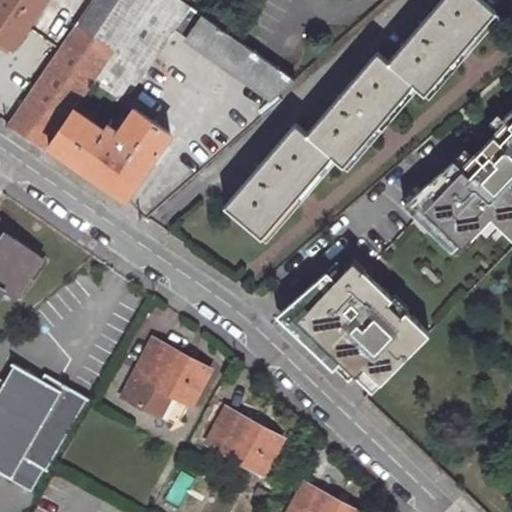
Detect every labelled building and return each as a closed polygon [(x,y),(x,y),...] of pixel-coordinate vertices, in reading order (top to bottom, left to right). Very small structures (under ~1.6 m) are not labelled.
[(0,0),(0,39),(12,48),(45,0),(0,0)] [(90,0),(7,123),(44,149),(46,150),(49,147),(48,146),(73,109),(74,110),(74,106),(92,80),(115,96),(130,93),(173,30),(190,6),(181,0),(90,0)] [(295,125),(226,206),(262,236),(331,157),(342,166),(413,84),(425,94),(497,10),(484,0),(446,0),(390,64),(379,54),(307,136),(295,125)] [(173,30),(273,101),(295,81),(190,6),(173,30)] [(49,147),(124,200),(170,134),(134,109),(118,133),(107,125),(103,130),(74,110),(73,109),(48,146),(49,147)] [(493,213),(511,231),(511,109),(507,114),(510,118),(477,152),(471,146),(460,158),(459,158),(465,164),(450,179),(443,172),(413,203),(421,210),(420,211),(434,225),(441,218),(465,242),(493,213)] [(458,157),(443,172),(450,179),(465,164),(459,158),(460,158),(458,157)] [(0,296),(4,290),(14,297),(41,258),(4,232),(6,228),(0,223),(0,296)] [(297,303),(282,319),(295,331),(293,332),(303,342),(311,334),(340,361),(371,392),(428,334),(352,261),(334,280),(324,290),(317,283),(297,303)] [(317,283),(324,290),(334,280),(327,273),(317,283)] [(311,334),(303,342),(332,369),(340,361),(311,334)] [(157,340),(138,374),(125,399),(162,420),(175,395),(194,405),(213,371),(157,340)] [(47,469),(87,397),(65,385),(61,391),(41,380),(14,365),(5,381),(0,390),(0,472),(29,490),(37,475),(32,471),(37,463),(47,469)] [(65,385),(44,372),(41,380),(61,391),(65,385)] [(230,411),(212,444),(266,475),(284,442),(230,411)] [(346,511),(306,490),(294,511),(346,511)]
